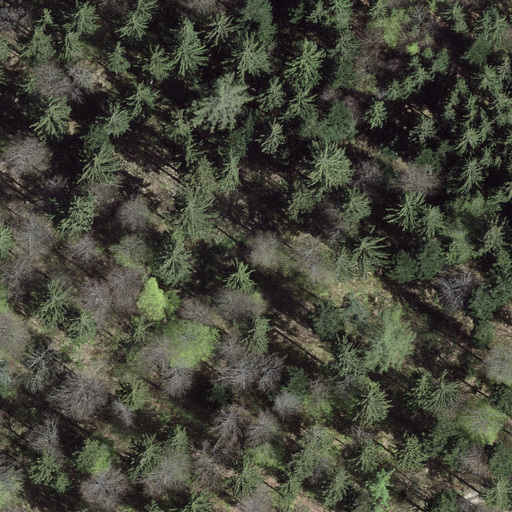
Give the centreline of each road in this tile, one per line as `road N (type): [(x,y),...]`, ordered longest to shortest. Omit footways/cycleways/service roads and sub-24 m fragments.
road 1 (track): [(0,461),(93,390),(214,240),(200,134),(174,116),(127,108),(0,120)]
road 2 (track): [(214,240),(281,187),(511,59)]
